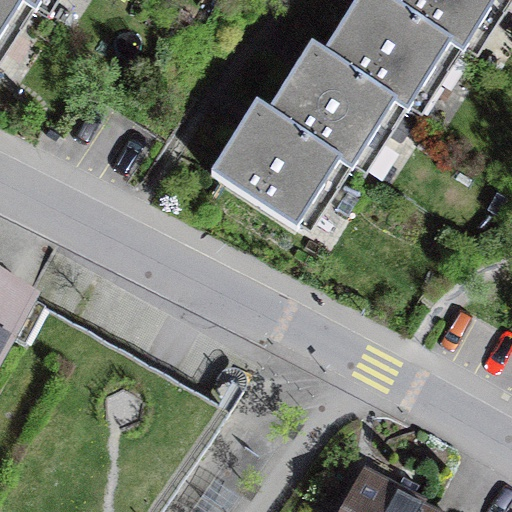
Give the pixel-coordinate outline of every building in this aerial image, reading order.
[(37,12),(38,10),(22,0),(0,0),(0,41),(24,4),(37,12)] [(22,0),(38,10),(44,0),(22,0)] [(463,55),(465,52),(382,0),(361,0),(325,57),(411,111),(451,48),(463,55)] [(382,0),(465,52),(497,0),(382,0)] [(313,49),(270,116),(355,170),(396,106),(409,114),(411,111),(325,57),(313,49)] [(354,173),(355,170),(270,116),(257,108),(213,176),(298,230),(340,164),(354,173)] [(0,351),(29,301),(0,284),(0,351)] [(425,507),(366,476),(347,511),(422,511),(425,507)]
